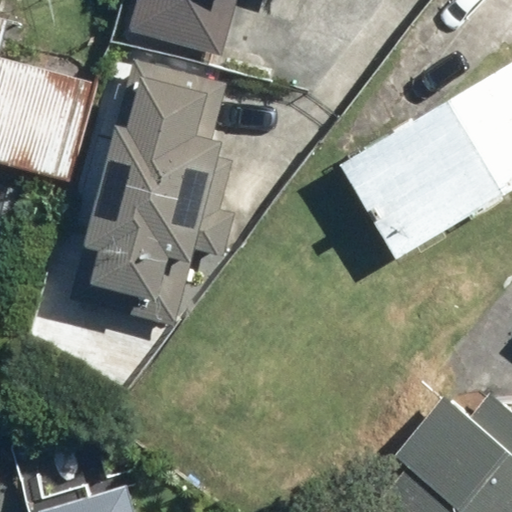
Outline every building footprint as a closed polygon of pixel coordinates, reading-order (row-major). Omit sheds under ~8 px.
[(129,0),(121,27),(221,56),(236,0),(129,0)] [(0,165),(65,183),(92,82),(0,57),(0,44),(8,16),(0,13),(0,165)] [(511,57),(333,163),(390,259),(511,186),(511,57)] [(127,58),(63,298),(168,326),(232,86),(127,58)] [(511,511),(511,409),(484,389),(466,412),(440,393),(389,461),(406,473),(380,508),(386,511),(511,511)] [(126,511),(117,481),(31,508),(31,511),(126,511)]
